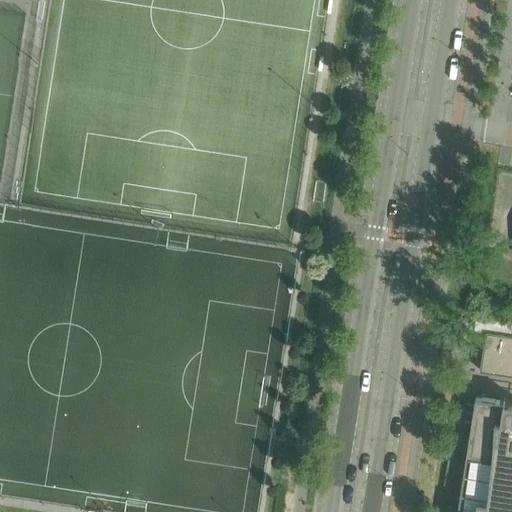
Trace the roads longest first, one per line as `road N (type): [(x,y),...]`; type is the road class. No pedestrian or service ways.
road 1 (tertiary): [(372,511),(458,0)]
road 2 (tertiary): [(410,0),(336,511)]
